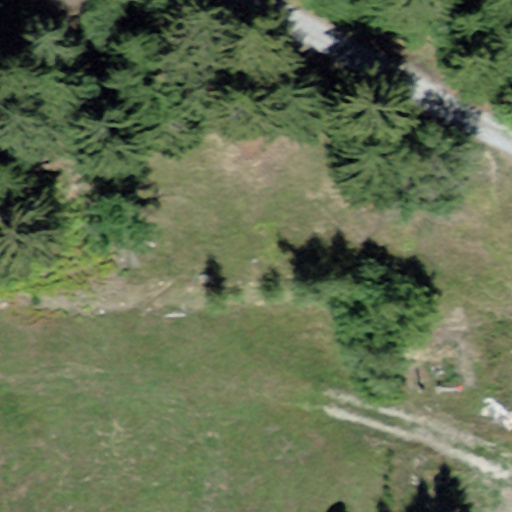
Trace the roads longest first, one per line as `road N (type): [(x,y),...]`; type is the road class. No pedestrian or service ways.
road 1 (track): [(511,133),(258,0)]
road 2 (track): [(511,467),(378,423)]
